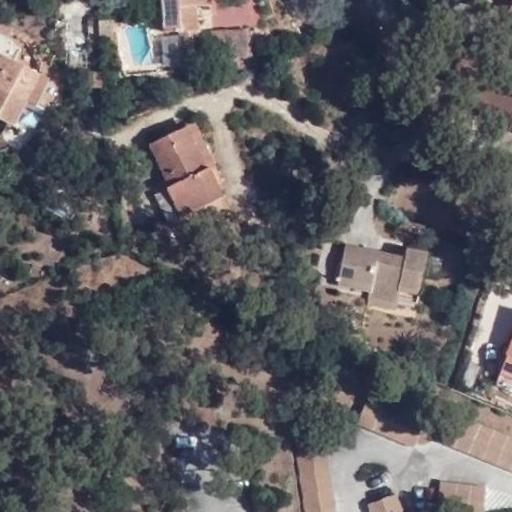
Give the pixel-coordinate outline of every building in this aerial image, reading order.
[(165,0),(168,27),(177,27),(197,26),(198,26),(197,1),(214,2),(213,0),(165,0)] [(226,0),(226,21),(256,21),(255,0),(226,0)] [(511,12),(511,0),(507,0),(503,8),(511,12)] [(115,15),(100,16),(101,47),(116,46),(115,15)] [(253,21),(216,25),(220,50),(256,46),(253,21)] [(0,112),(13,119),(29,92),(36,96),(51,70),(4,45),(12,31),(0,24),(0,112)] [(199,64),(197,26),(177,27),(179,65),(199,64)] [(197,137),(154,154),(172,199),(167,201),(189,255),(234,237),(213,184),(217,181),(197,137)] [(342,246),(340,280),(369,286),(368,297),(395,303),(397,292),(419,297),(429,250),(408,246),(406,257),(342,245),(347,220),(330,221),(333,243),(342,246)] [(511,325),(489,380),(511,390),(511,325)] [(422,415),(367,392),(356,419),(409,442),(422,415)] [(511,433),(450,406),(438,435),(511,468),(511,433)] [(325,439),(293,444),(304,511),(334,511),(336,511),(325,439)] [(483,483),(437,477),(436,509),(481,511),(483,483)] [(400,511),(392,491),(365,503),(368,511),(400,511)]
